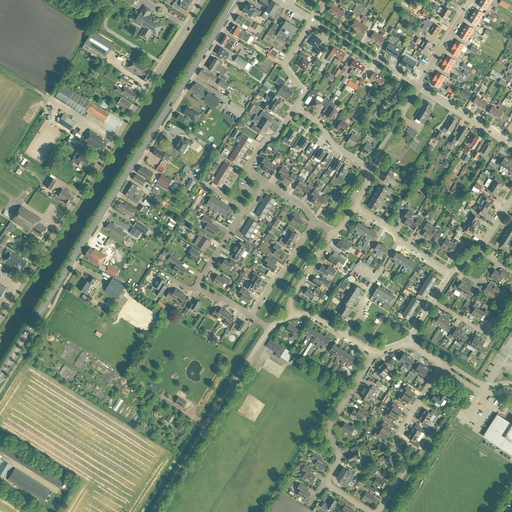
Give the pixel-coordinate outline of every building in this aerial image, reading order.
[(176,3),(173,7),(180,11),(182,8),(187,11),(194,1),(193,0),(183,0),(180,6),(176,3)] [(264,13),(269,16),(275,20),(280,11),(278,9),(278,8),(265,0),(260,0),(258,3),(267,9),(264,13)] [(486,10),(490,4),(482,0),(481,0),(478,6),(486,10)] [(502,0),(499,4),(507,9),(509,5),(502,0)] [(257,8),(248,2),(247,5),(246,4),(242,11),(251,17),(252,15),(256,17),(258,13),(254,11),(257,8)] [(359,2),(354,11),(361,15),(366,6),(359,2)] [(434,6),(449,16),(451,11),(445,7),(443,9),(440,7),(439,7),(435,4),(434,6)] [(334,16),(338,9),(332,5),(328,11),(334,16)] [(446,20),(449,16),(434,6),(432,8),(437,11),(441,14),(439,16),(446,20)] [(147,16),(150,11),(144,7),(141,12),(140,11),(140,12),(135,9),(130,18),(135,21),(135,22),(141,26),(141,25),(146,28),(140,36),(146,39),(151,31),(156,34),(156,33),(157,34),(159,30),(158,30),(161,26),(156,24),(157,22),(155,21),(156,20),(153,19),(147,16)] [(338,9),(334,16),(341,20),(345,13),(338,9)] [(472,15),(480,20),(484,14),(476,9),(472,15)] [(430,21),(432,17),(424,12),(422,15),(430,21)] [(476,26),(480,20),(472,15),(469,21),(476,26)] [(249,27),(251,24),(250,23),(244,19),(243,19),(239,16),(236,21),(242,25),(243,24),(248,27),(248,26),(249,27)] [(357,30),(362,24),(355,20),(351,26),(357,30)] [(288,44),(298,28),(286,21),(276,36),(288,44)] [(432,28),(438,33),(441,28),(434,24),(433,25),(426,21),(424,24),(428,26),(432,28)] [(256,23),(253,28),(258,31),(258,30),(260,32),(263,27),(261,26),(256,23)] [(362,24),(357,30),(364,35),(368,28),(362,24)] [(436,37),(438,33),(432,28),(428,26),(424,24),(422,28),(436,37)] [(243,35),(249,39),(251,36),(244,32),(245,32),(234,25),(232,28),(243,35)] [(463,31),(471,36),(474,30),(466,25),(463,31)] [(243,35),(232,28),(229,32),(249,45),(252,41),(249,39),(243,35)] [(379,35),(375,42),(380,45),(385,39),(382,37),(386,31),(383,29),(381,32),(379,35)] [(105,57),(113,44),(92,31),(84,44),(105,57)] [(467,42),(471,36),(463,31),(459,37),(467,42)] [(379,35),(374,32),(370,39),(375,42),(379,35)] [(237,46),(239,43),(236,41),(237,40),(230,36),(230,38),(225,35),(219,43),(224,47),(226,44),(229,46),(232,47),(234,44),(237,46)] [(318,55),(321,51),(317,48),(322,41),(319,40),(319,39),(314,35),(311,39),(312,40),(309,44),(315,48),(313,52),(318,55)] [(415,39),(429,48),(432,44),(425,40),(423,42),(420,40),(420,39),(416,37),(415,39)] [(426,52),(429,48),(415,39),(413,42),(417,44),(421,46),(419,48),(426,52)] [(453,47),(461,52),(465,45),(457,41),(453,47)] [(390,55),(396,47),(392,44),(390,43),(385,51),(387,52),(390,55)] [(308,52),(310,49),(307,47),(307,46),(304,44),(301,48),(308,52)] [(396,47),(390,55),(396,58),(401,50),(396,47)] [(458,58),(461,52),(453,47),(449,53),(458,58)] [(225,60),(229,54),(226,52),(227,51),(221,48),(217,54),(222,58),(221,59),(223,61),(224,59),(225,60)] [(276,57),(280,51),(274,48),(270,53),(276,57)] [(337,56),(339,52),(334,48),(329,55),(326,60),(329,62),(333,56),(332,56),(334,55),(337,56)] [(305,71),(308,67),(307,67),(310,63),(306,60),(309,57),(301,52),(299,55),(302,57),(297,65),(300,67),(299,67),(305,71)] [(339,52),(337,56),(339,58),(338,60),(341,62),(345,55),(339,52)] [(403,58),(400,63),(406,67),(412,57),(404,52),(401,57),(403,58)] [(443,62),(452,67),(455,61),(447,56),(443,62)] [(245,68),(248,63),(237,57),(234,62),(245,68)] [(311,63),(315,66),(319,60),(313,57),(311,61),(312,61),(311,63)] [(412,57),(406,67),(412,70),(418,60),(412,57)] [(146,82),(151,73),(146,70),(148,67),(133,58),(126,68),(141,77),(140,78),(146,82)] [(224,75),(227,71),(227,70),(220,66),(222,63),(215,58),(211,63),(219,68),(219,69),(222,71),(221,73),(224,75)] [(353,74),(359,64),(353,60),(349,67),(352,69),(350,72),(353,74)] [(322,70),(325,65),(320,61),(316,67),(322,70)] [(448,73),(452,67),(443,62),(440,68),(448,73)] [(215,69),(221,73),(222,71),(219,69),(219,68),(211,63),(208,69),(213,72),(215,69)] [(473,69),(463,63),(461,67),(470,72),(473,69)] [(359,64),(353,74),(356,76),(358,72),(361,74),(365,68),(359,64)] [(337,68),(333,75),(337,77),(341,71),(337,68)] [(217,78),(203,69),(202,70),(201,70),(198,76),(207,81),(209,78),(215,81),(217,78)] [(434,78),(442,83),(446,77),(438,72),(434,78)] [(376,81),(379,76),(373,73),(369,79),(372,81),(373,80),(376,81)] [(122,75),(121,77),(121,76),(119,80),(126,84),(129,79),(122,75)] [(379,76),(376,81),(379,83),(378,85),(381,87),(385,80),(379,76)] [(511,81),(505,77),(505,78),(502,76),(501,78),(504,80),(504,79),(511,84),(511,87),(511,81)] [(288,98),(292,92),(286,88),(287,87),(284,85),(286,82),(279,77),(275,83),(281,87),(278,92),(288,98)] [(438,89),(442,83),(434,78),(430,84),(438,89)] [(230,85),(225,82),(221,79),(218,85),(226,90),(230,85)] [(501,79),(498,83),(506,88),(508,84),(504,82),(504,81),(501,79)] [(480,85),(482,82),(481,82),(482,81),(481,80),(478,84),(476,83),(471,91),(475,93),(479,85),(480,85)] [(396,101),(406,87),(397,81),(394,86),(396,87),(390,97),(396,101)] [(221,112),(225,104),(223,103),(223,104),(220,102),(221,101),(206,92),(207,90),(196,83),(195,86),(193,85),(189,91),(194,94),(194,95),(203,101),(221,112)] [(51,96),(64,104),(72,91),(62,85),(61,86),(59,84),(51,96)] [(115,90),(120,93),(126,98),(127,97),(132,100),(136,95),(134,93),(134,92),(124,86),(122,90),(117,87),(115,90)] [(452,89),(449,95),(455,98),(458,93),(452,89)] [(470,91),(466,89),(465,90),(463,89),(460,95),(467,100),(471,94),(469,93),(470,91)] [(72,91),(64,104),(83,115),(86,110),(104,121),(109,114),(72,91)] [(270,96),(269,97),(272,99),(270,102),(272,104),(278,107),(279,106),(280,106),(282,102),(280,101),(278,100),(276,99),(278,96),(276,95),(273,92),(270,96)] [(325,107),(330,100),(325,97),(322,102),(315,98),(312,102),(309,106),(315,110),(315,109),(318,111),(322,105),(325,107)] [(478,107),(482,100),(477,97),(472,103),(478,107)] [(125,114),(131,105),(121,98),(117,104),(122,107),(120,111),(125,114)] [(101,106),(105,108),(109,101),(105,99),(101,106)] [(482,100),(478,107),(483,110),(487,103),(482,100)] [(429,110),(432,106),(426,101),(423,106),(421,105),(414,117),(420,121),(424,123),(431,112),(431,113),(432,112),(429,110)] [(265,102),(261,107),(268,112),(270,109),(274,111),(273,112),(275,113),(278,109),(277,109),(278,107),(272,104),(270,102),(268,105),(265,102)] [(334,119),(335,118),(335,117),(335,116),(335,115),(334,115),(337,111),(334,109),(336,106),(330,102),(326,108),(329,110),(326,116),(331,119),(332,119),(333,119),(334,119)] [(254,114),(258,105),(252,103),(248,111),(254,114)] [(498,110),(494,117),(499,120),(503,113),(500,111),(502,109),(504,106),(501,104),(499,107),(500,107),(498,110)] [(192,110),(190,109),(191,108),(187,106),(182,114),(187,117),(186,118),(180,114),(176,119),(183,124),(185,121),(188,123),(190,119),(196,122),(201,114),(193,110),(192,110)] [(494,117),(498,110),(492,106),(488,113),(494,117)] [(380,111),(375,108),(373,107),(369,114),(376,118),(380,111)] [(259,117),(257,120),(260,122),(269,127),(270,126),(273,122),(271,121),(267,118),(268,116),(262,112),(259,117)] [(63,114),(58,122),(70,130),(75,122),(63,114)] [(342,133),(348,125),(344,122),(346,119),(341,116),(336,123),(339,125),(336,129),(342,133)] [(455,126),(453,126),(456,121),(451,117),(442,132),(446,134),(446,133),(449,135),(451,132),(455,126)] [(255,122),(251,129),(257,133),(260,129),(262,130),(264,131),(263,132),(266,133),(268,129),(269,127),(260,122),(257,120),(255,122)] [(414,139),(418,133),(409,128),(405,133),(414,139)] [(460,142),(467,131),(462,128),(458,133),(455,131),(444,147),(448,149),(449,147),(451,149),(457,140),(460,142)] [(291,130),(290,129),(287,134),(288,135),(286,138),(285,137),(283,140),(292,146),(297,139),(294,137),(297,133),(292,129),(291,130)] [(353,146),(358,138),(355,136),(357,132),(352,129),(347,137),(350,138),(347,142),(353,146)] [(102,152),(108,143),(102,139),(103,138),(89,130),(82,141),(96,150),(96,148),(102,152)] [(240,136),(239,136),(237,138),(240,141),(239,143),(248,148),(251,143),(247,141),(249,138),(242,134),(240,136)] [(473,146),(478,138),(473,135),(470,140),(469,139),(467,142),(473,146)] [(304,150),(309,141),(304,138),(302,142),(299,140),(294,148),(299,151),(301,148),(304,150)] [(367,156),(373,147),(369,145),(371,142),(366,138),(361,146),(364,148),(361,152),(367,156)] [(192,142),(187,139),(185,141),(182,139),(180,143),(180,142),(177,146),(178,146),(175,149),(183,154),(189,144),(190,144),(192,142)] [(309,141),(304,150),(307,152),(305,155),(309,158),(314,150),(312,149),(315,144),(309,141)] [(493,143),(489,141),(488,142),(487,141),(480,152),(487,156),(491,148),(490,148),(493,143)] [(245,153),(248,148),(239,143),(236,148),(245,153)] [(467,155),(470,148),(465,145),(461,151),(467,155)] [(233,153),(242,158),(245,153),(236,148),(233,153)] [(168,161),(171,156),(166,153),(165,154),(156,149),(153,154),(164,161),(165,159),(168,161)] [(316,151),(311,159),(313,161),(316,157),(321,160),(326,152),(321,149),(320,151),(318,153),(316,151)] [(86,167),(90,160),(80,154),(77,152),(74,156),(71,161),(76,164),(77,162),(86,167)] [(321,160),(318,164),(326,169),(331,161),(329,159),(330,157),(331,155),(326,152),(321,160)] [(239,163),(242,158),(233,153),(230,158),(239,163)] [(461,160),(467,163),(470,157),(465,154),(461,160)] [(263,167),(261,169),(267,172),(272,163),(268,161),(269,158),(266,157),(265,157),(260,165),(263,167)] [(500,169),(503,170),(510,160),(505,157),(502,161),(500,159),(497,165),(501,167),(500,169)] [(337,171),(343,163),(338,160),(335,164),(333,162),(328,169),(333,172),(334,169),(337,171)] [(511,161),(510,160),(503,170),(506,172),(507,171),(511,174),(511,171),(511,167),(511,166),(511,161)] [(222,167),(230,173),(233,168),(225,163),(222,167)] [(272,163),(267,172),(272,175),(275,171),(277,172),(281,166),(277,163),(275,165),(272,163)] [(343,163),(337,171),(340,173),(339,176),(343,179),(348,172),(345,170),(348,166),(343,163)] [(146,170),(141,166),(138,171),(137,173),(149,180),(153,174),(147,169),(146,170)] [(227,178),(230,173),(222,167),(219,172),(227,178)] [(283,182),(288,174),(286,172),(287,170),(282,167),(278,173),(281,175),(278,179),(283,182)] [(391,178),(391,177),(393,175),(396,177),(397,174),(394,172),(387,168),(385,171),(383,170),(382,172),(383,173),(391,178)] [(216,177),(224,183),(227,178),(219,172),(216,177)] [(293,183),(298,176),(292,173),(291,175),(288,174),(283,182),(288,186),(290,182),(293,183)] [(394,180),(391,177),(391,178),(383,173),(381,176),(380,175),(379,177),(380,178),(388,183),(390,180),(393,182),(394,180)] [(143,186),(146,180),(136,174),(133,180),(143,186)] [(158,181),(168,188),(172,181),(162,175),(158,181)] [(300,193),(305,184),(302,182),(304,179),(299,176),(295,183),(297,185),(294,189),(300,193)] [(50,177),(45,186),(50,189),(55,181),(50,177)] [(221,188),(224,183),(216,177),(213,182),(221,188)] [(492,179),(489,184),(500,191),(505,183),(501,180),(496,177),(493,180),(492,179)] [(191,178),(185,187),(191,190),(196,181),(191,178)] [(139,195),(142,196),(144,193),(139,189),(139,190),(135,188),(137,185),(131,182),(128,188),(133,192),(134,192),(139,195)] [(314,187),(309,183),(308,186),(305,184),(300,193),(305,196),(309,189),(312,190),(314,187)] [(500,191),(489,184),(486,189),(488,189),(486,192),(492,195),(493,193),(497,195),(498,195),(499,196),(501,192),(500,191)] [(385,195),(387,192),(390,194),(391,192),(388,190),(384,188),(380,185),(378,189),(377,188),(375,190),(377,191),(385,195)] [(137,204),(142,196),(139,195),(134,192),(133,192),(128,188),(124,194),(131,199),(130,200),(136,204),(137,204)] [(301,196),(288,189),(286,192),(299,199),(301,196)] [(315,205),(320,196),(316,193),(317,191),(315,189),(311,196),(313,197),(310,202),(315,205)] [(70,203),(73,198),(68,195),(69,194),(62,190),(58,196),(64,201),(63,202),(68,205),(69,203),(70,203)] [(382,201),(382,200),(384,197),(387,200),(388,197),(385,195),(377,191),(375,194),(374,193),(372,195),(374,196),(382,201)] [(264,200),(272,205),(275,202),(277,203),(279,200),(276,199),(276,200),(267,195),(264,200)] [(325,195),(323,198),(320,196),(315,205),(320,208),(324,201),(327,202),(329,198),(325,195)] [(480,204),(489,209),(492,204),(489,203),(491,200),(482,195),(480,197),(483,199),(480,204)] [(162,205),(164,201),(156,196),(154,199),(162,205)] [(211,208),(216,199),(211,196),(206,204),(205,204),(204,206),(206,208),(208,206),(210,207),(211,208)] [(379,206),(380,203),(384,205),(385,202),(382,200),(382,201),(374,196),(372,199),(371,198),(369,200),(371,201),(379,206)] [(216,211),(221,202),(216,199),(211,208),(210,207),(209,210),(211,211),(213,209),(215,210),(216,211)] [(275,207),(272,205),(264,200),(261,204),(270,209),(269,210),(272,212),(275,207)] [(382,208),(379,206),(371,201),(369,204),(367,203),(366,205),(375,211),(377,208),(381,210),(382,208)] [(221,214),(226,205),(221,202),(216,211),(215,210),(214,213),(216,214),(217,212),(221,214)] [(125,206),(123,204),(121,203),(118,206),(119,207),(118,208),(132,217),(136,211),(131,208),(126,205),(125,206)] [(268,213),(269,210),(270,209),(261,204),(258,209),(267,214),(266,215),(269,217),(270,215),(268,213)] [(489,209),(480,204),(478,206),(476,205),(475,207),(474,206),(472,209),(483,216),(485,213),(486,214),(489,209)] [(146,214),(149,210),(141,205),(138,210),(142,213),(143,212),(146,214)] [(226,205),(221,214),(224,216),(223,218),(225,220),(227,217),(226,217),(231,208),(226,205)] [(41,237),(47,228),(38,223),(41,219),(20,206),(11,221),(31,233),(32,232),(41,237)] [(264,218),(266,215),(267,214),(258,209),(255,214),(263,219),(263,221),(265,222),(267,219),(264,218)] [(409,227),(416,216),(413,214),(413,213),(408,210),(404,218),(406,219),(404,224),(409,227)] [(299,227),(303,221),(297,218),(299,215),(294,212),(292,215),(294,216),(291,222),(299,227)] [(469,222),(477,228),(480,223),(479,222),(481,219),(471,213),(468,218),(470,220),(469,222)] [(214,236),(219,229),(211,224),(212,221),(204,216),(202,220),(208,224),(204,230),(214,236)] [(416,216),(409,227),(414,230),(417,226),(419,227),(424,220),(419,217),(416,216)] [(247,223),(255,229),(258,225),(260,227),(261,224),(259,222),(259,223),(250,218),(247,223)] [(124,242),(128,235),(123,232),(124,230),(110,222),(106,229),(111,232),(110,233),(124,242)] [(149,230),(145,228),(137,222),(134,226),(146,235),(149,230)] [(357,235),(364,224),(362,223),(361,224),(358,222),(354,229),(357,230),(355,233),(357,235)] [(405,228),(402,224),(400,225),(398,222),(395,224),(400,231),(405,228)] [(428,239),(435,227),(432,225),(427,222),(423,229),(425,231),(422,236),(428,239)] [(474,233),(477,228),(469,222),(467,225),(465,224),(462,228),(468,232),(471,234),(472,231),(474,233)] [(253,232),(255,229),(247,223),(244,228),(253,233),(252,234),(255,236),(256,233),(253,232)] [(364,224),(357,235),(359,236),(361,233),(364,235),(367,228),(365,227),(366,225),(364,224)] [(286,236),(293,241),(297,235),(293,233),(295,230),(288,226),(284,231),(288,233),(286,236)] [(139,239),(141,236),(139,235),(141,232),(133,227),(130,233),(139,239)] [(435,227),(428,239),(433,242),(435,237),(438,239),(443,232),(438,229),(435,227)] [(250,237),(252,234),(253,233),(244,228),(241,233),(249,238),(249,239),(251,241),(253,238),(250,237)] [(366,240),(373,230),(371,229),(370,230),(367,228),(364,235),(366,236),(364,239),(366,240)] [(100,229),(98,232),(116,243),(117,240),(100,229)] [(373,230),(366,240),(368,242),(370,239),(373,240),(377,234),(374,232),(375,231),(373,230)] [(199,236),(194,244),(197,246),(204,251),(208,245),(208,246),(211,242),(206,239),(208,236),(201,232),(199,236)] [(502,237),(509,242),(511,239),(511,236),(505,232),(502,237)] [(3,233),(0,237),(7,242),(9,237),(3,233)] [(452,242),(448,240),(449,238),(448,237),(449,235),(446,234),(441,241),(444,243),(441,247),(446,250),(452,242)] [(290,246),(293,241),(286,236),(284,239),(282,237),(278,243),(285,246),(286,244),(290,246)] [(508,244),(509,242),(502,237),(498,243),(502,245),(500,248),(506,252),(510,246),(508,244)] [(452,242),(446,250),(451,254),(454,249),(457,251),(462,243),(456,240),(454,243),(452,242)] [(346,245),(339,241),(336,246),(344,251),(345,249),(347,251),(350,247),(350,248),(352,245),(347,242),(346,245)] [(251,248),(244,244),(243,246),(238,243),(234,248),(243,253),(245,251),(248,253),(251,248)] [(377,255),(384,245),(382,243),(381,245),(378,243),(374,249),(377,251),(375,254),(377,255)] [(282,259),(286,253),(280,250),(282,247),(276,244),(273,248),(276,250),(273,254),(282,259)] [(384,245),(377,255),(379,257),(381,254),(384,255),(388,249),(385,247),(386,246),(384,245)] [(95,250),(90,247),(85,256),(89,259),(88,260),(100,267),(106,256),(95,249),(95,250)] [(192,248),(189,253),(191,255),(189,259),(197,264),(201,258),(198,256),(200,253),(192,248)] [(241,256),(243,253),(234,248),(231,253),(233,254),(231,256),(242,263),(245,258),(241,256)] [(4,262),(12,267),(15,263),(14,260),(17,255),(11,251),(7,249),(4,254),(8,256),(4,262)] [(395,264),(402,254),(400,253),(399,254),(397,252),(393,259),(395,260),(394,263),(395,264)] [(402,254),(395,264),(398,266),(399,263),(402,264),(406,258),(403,256),(404,255),(402,254)] [(15,263),(12,267),(15,269),(17,266),(22,270),(27,262),(22,259),(22,258),(17,255),(14,260),(15,263)] [(331,255),(327,260),(335,265),(338,262),(343,265),(346,260),(339,255),(337,258),(332,256),(331,255)] [(182,263),(170,256),(168,260),(176,266),(173,271),(177,273),(177,272),(182,276),(186,270),(180,266),(182,263)] [(275,265),(277,261),(268,256),(265,261),(268,262),(265,267),(273,273),(277,266),(275,265)] [(405,270),(411,260),(409,258),(408,260),(406,258),(402,264),(404,266),(403,269),(405,270)] [(230,262),(225,259),(221,265),(230,270),(232,266),(234,267),(236,263),(231,260),(230,262)] [(411,260),(405,270),(407,271),(408,269),(411,270),(414,266),(415,264),(412,262),(413,261),(411,260)] [(105,271),(115,278),(119,271),(108,265),(105,271)] [(328,269),(322,265),(319,271),(327,276),(329,272),(333,275),(336,271),(329,267),(328,269)] [(498,271),(495,269),(491,276),(492,276),(491,277),(491,278),(491,279),(492,279),(493,279),(494,279),(495,278),(501,281),(503,277),(506,279),(509,274),(501,269),(500,270),(498,271)] [(251,280),(260,285),(263,280),(258,277),(259,274),(254,271),(251,276),(253,278),(251,280)] [(423,276),(424,277),(435,284),(436,282),(435,281),(436,278),(430,274),(428,277),(422,273),(421,275),(423,276)] [(223,279),(217,275),(214,281),(222,286),(224,283),(228,285),(231,280),(224,276),(223,279)] [(93,285),(96,280),(90,276),(87,281),(84,279),(78,288),(85,293),(91,284),(93,285)] [(125,285),(127,283),(116,277),(115,279),(125,285)] [(321,280),(315,277),(311,282),(319,287),(322,284),(327,287),(330,283),(322,278),(321,280)] [(433,286),(435,284),(424,277),(423,279),(426,281),(424,284),(431,287),(432,285),(433,286)] [(160,297),(166,288),(167,285),(164,284),(166,282),(159,278),(154,286),(158,289),(155,293),(160,297)] [(123,296),(125,293),(122,292),(126,287),(113,279),(104,292),(117,300),(120,295),(123,296)] [(256,290),(260,285),(251,280),(250,283),(248,281),(244,286),(252,291),(254,289),(256,290)] [(461,293),(466,284),(461,281),(459,285),(456,283),(453,289),(455,290),(456,290),(461,293)] [(495,286),(496,285),(491,282),(488,285),(487,285),(486,285),(485,285),(484,287),(485,288),(486,288),(484,291),(492,297),(495,291),(498,293),(501,289),(495,286)] [(418,286),(429,293),(430,291),(429,290),(431,287),(424,284),(423,286),(420,284),(418,286)] [(469,291),(471,288),(466,284),(461,293),(466,296),(466,297),(468,298),(472,293),(469,291)] [(349,287),(359,294),(362,289),(355,285),(353,287),(351,285),(349,287)] [(376,298),(383,287),(382,287),(381,288),(379,286),(378,287),(377,289),(376,290),(375,292),(374,294),(372,296),(376,298)] [(428,295),(429,293),(418,286),(417,288),(420,290),(418,293),(425,297),(427,294),(428,295)] [(357,298),(359,294),(349,287),(348,289),(351,291),(349,294),(357,298)] [(380,301),(387,291),(384,289),(385,288),(383,287),(376,298),(380,301)] [(248,303),(252,298),(248,295),(250,293),(242,288),(237,295),(241,297),(240,298),(248,303)] [(314,292),(308,288),(304,294),(312,299),(315,295),(317,297),(320,293),(315,290),(314,292)] [(176,300),(181,293),(176,289),(174,292),(170,290),(166,297),(172,301),(173,298),(176,300)] [(387,291),(380,301),(384,304),(392,292),(390,292),(390,293),(387,291)] [(388,306),(390,304),(391,302),(392,301),(393,299),(394,298),(395,296),(392,294),(393,293),(392,292),(384,304),(388,306)] [(175,303),(178,304),(183,308),(187,301),(184,300),(187,296),(181,293),(176,300),(175,303)] [(344,296),(354,303),(357,298),(349,294),(348,296),(345,295),(344,296)] [(345,304),(351,307),(354,303),(344,296),(342,298),(345,300),(343,303),(345,304)] [(408,300),(418,306),(420,304),(418,304),(420,301),(414,297),(412,300),(409,298),(408,300)] [(196,311),(201,303),(196,299),(193,304),(190,302),(187,308),(192,311),(193,309),(196,311)] [(417,308),(418,306),(408,300),(406,302),(409,304),(408,306),(414,310),(416,308),(417,308)] [(476,317),(480,310),(476,307),(478,305),(475,303),(472,308),(474,309),(471,314),(476,317)] [(339,307),(349,313),(352,308),(351,307),(345,304),(343,307),(341,305),(339,307)] [(402,309),(413,315),(414,313),(413,313),(414,310),(408,306),(405,304),(403,307),(402,306),(400,308),(402,309)] [(346,318),(349,313),(339,307),(338,309),(341,310),(339,313),(346,318)] [(226,312),(221,308),(220,310),(217,308),(211,316),(217,320),(219,317),(222,319),(226,312)] [(115,319),(120,311),(116,309),(111,317),(115,319)] [(411,317),(413,315),(402,309),(401,311),(404,313),(402,315),(407,318),(405,321),(407,322),(410,317),(411,317)] [(480,310),(476,317),(480,320),(484,315),(486,317),(489,311),(486,310),(484,312),(480,310)] [(226,312),(222,319),(225,321),(223,323),(229,327),(233,321),(230,319),(232,315),(226,312)] [(470,315),(470,316),(466,313),(463,317),(475,325),(478,320),(470,315)] [(440,327),(445,318),(440,315),(437,319),(435,317),(432,322),(434,324),(435,323),(440,327)] [(223,323),(214,318),(213,320),(205,316),(203,320),(217,327),(218,325),(221,326),(223,323)] [(445,318),(440,327),(445,330),(443,334),(445,335),(447,332),(451,327),(448,325),(450,321),(445,318)] [(241,332),(246,324),(240,320),(238,325),(235,323),(231,329),(235,332),(237,329),(241,332)] [(431,329),(430,330),(437,338),(442,333),(432,323),(429,326),(431,329)] [(296,341),(299,336),(296,334),(299,330),(289,324),(286,330),(293,335),(291,338),(296,341)] [(310,338),(314,330),(311,328),(312,326),(310,325),(309,327),(304,334),(307,336),(305,340),(308,341),(310,338)] [(315,341),(319,333),(316,331),(317,330),(315,328),(314,330),(310,338),(313,339),(311,343),(313,344),(315,341)] [(457,338),(461,331),(457,328),(453,333),(451,331),(448,337),(451,338),(453,336),(457,338)] [(317,349),(320,344),(324,336),(322,334),(322,333),(320,331),(319,333),(315,341),(318,343),(315,348),(317,349)] [(461,331),(457,338),(460,341),(459,343),(462,345),(465,340),(463,339),(466,334),(461,331)] [(324,336),(320,344),(323,346),(321,349),(323,350),(325,347),(330,340),(327,338),(328,336),(325,335),(324,336)] [(474,348),(481,338),(476,335),(473,340),(470,339),(467,344),(474,348)] [(485,341),(481,338),(474,348),(481,353),(482,353),(486,346),(483,344),(485,341)] [(267,347),(268,348),(272,350),(276,353),(275,356),(280,359),(281,356),(284,358),(285,358),(288,361),(289,359),(293,354),(293,353),(289,351),(270,339),(270,340),(266,346),(267,347)] [(335,355),(339,348),(336,346),(337,344),(335,343),(329,352),(332,354),(330,357),(333,359),(335,355)] [(340,358),(344,351),(341,349),(342,347),(340,346),(339,348),(335,355),(337,357),(335,360),(338,362),(340,358)] [(345,362),(349,354),(346,352),(347,351),(345,349),(344,351),(340,358),(343,360),(341,364),(343,365),(345,362)] [(349,354),(345,362),(348,363),(346,367),(348,368),(350,365),(355,357),(351,355),(352,354),(350,352),(349,354)] [(404,363),(409,356),(404,353),(402,356),(399,355),(396,360),(399,362),(401,363),(402,361),(404,363)] [(409,356),(404,363),(409,366),(408,367),(410,369),(414,364),(411,362),(414,359),(409,356)] [(380,365),(386,372),(388,370),(390,372),(394,368),(390,363),(387,365),(384,362),(380,365)] [(420,373),(425,366),(420,363),(418,367),(415,365),(411,372),(413,373),(415,370),(420,373)] [(386,372),(380,365),(376,369),(379,372),(377,374),(382,380),(385,378),(388,375),(386,372)] [(429,369),(425,366),(420,373),(418,376),(425,381),(426,379),(429,374),(427,373),(429,369)] [(363,390),(372,396),(374,392),(377,394),(379,390),(374,386),(372,389),(366,385),(363,390)] [(404,394),(411,399),(415,394),(410,391),(412,388),(407,385),(404,390),(406,391),(404,394)] [(370,399),(372,396),(363,390),(360,396),(366,399),(364,402),(370,405),(373,401),(370,399)] [(434,396),(430,401),(435,404),(439,407),(440,405),(444,400),(445,401),(447,398),(448,399),(444,392),(442,395),(443,395),(441,398),(439,396),(438,398),(434,396)] [(408,404),(411,399),(404,394),(402,397),(400,396),(397,400),(402,403),(404,401),(408,404)] [(177,398),(174,402),(183,407),(185,403),(177,398)] [(110,399),(102,409),(107,413),(115,402),(110,399)] [(432,411),(435,407),(424,400),(422,404),(432,411)] [(391,411),(399,416),(402,413),(401,411),(397,408),(399,405),(394,402),(391,406),(393,408),(391,411)] [(358,411),(354,409),(350,414),(360,421),(364,415),(367,417),(368,414),(359,408),(358,411)] [(422,414),(430,419),(433,414),(438,417),(439,415),(433,411),(431,413),(425,409),(422,414)] [(397,420),(399,416),(391,411),(389,414),(387,413),(384,417),(389,420),(391,418),(395,420),(397,420)] [(426,425),(430,419),(422,414),(419,420),(425,424),(423,426),(429,430),(431,428),(426,425)] [(511,423),(497,414),(483,436),(511,454),(511,423)] [(381,430),(388,435),(391,430),(387,427),(389,425),(384,422),(381,426),(383,427),(381,430)] [(351,427),(345,423),(342,428),(346,431),(345,432),(350,435),(354,429),(357,431),(359,428),(353,424),(351,427)] [(411,432),(418,437),(422,432),(426,435),(428,432),(422,428),(420,431),(414,427),(411,432)] [(385,440),(388,435),(381,430),(379,433),(376,432),(373,436),(379,440),(381,437),(385,440)] [(416,440),(418,437),(411,432),(407,437),(414,441),(412,444),(418,448),(420,445),(419,445),(420,443),(416,440)] [(64,480),(3,443),(3,442),(2,442),(0,446),(0,451),(59,488),(64,480)] [(354,461),(361,458),(358,451),(359,449),(357,446),(350,449),(352,452),(347,455),(350,461),(354,459),(354,461)] [(322,458),(317,455),(314,453),(311,458),(314,460),(313,461),(316,463),(315,465),(323,470),(326,464),(320,460),(322,458)] [(387,458),(385,455),(379,458),(381,461),(385,459),(390,468),(397,464),(392,455),(387,458)] [(315,481),(316,479),(316,478),(315,478),(316,477),(309,473),(311,470),(305,466),(302,471),(306,473),(302,478),(312,483),(313,481),(314,481),(315,481)] [(43,502),(50,491),(15,468),(8,480),(43,502)] [(343,468),(340,473),(352,480),(353,476),(356,472),(350,469),(349,471),(343,468)] [(352,480),(340,473),(337,478),(342,482),(341,484),(346,487),(349,483),(352,480)] [(374,476),(372,477),(373,478),(375,479),(373,482),(373,483),(381,488),(385,483),(377,477),(377,478),(374,476)] [(298,486),(296,485),(295,487),(300,490),(297,495),(305,500),(307,496),(308,497),(310,493),(307,491),(309,489),(300,483),(298,486)] [(371,503),(375,497),(366,492),(363,498),(366,500),(371,503)] [(335,506),(334,505),(337,501),(331,498),(329,502),(330,503),(329,505),(324,502),(321,507),(326,510),(327,508),(332,511),(335,506)]
